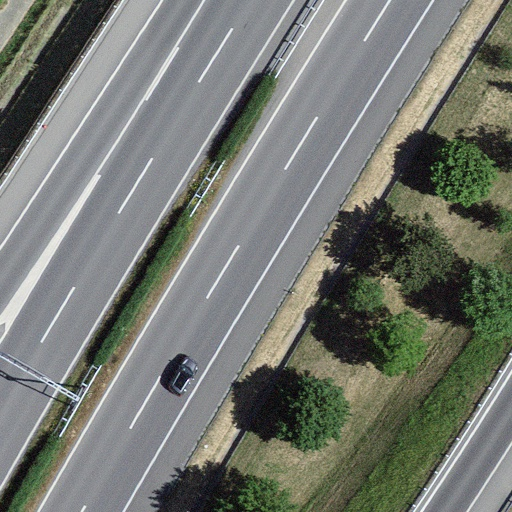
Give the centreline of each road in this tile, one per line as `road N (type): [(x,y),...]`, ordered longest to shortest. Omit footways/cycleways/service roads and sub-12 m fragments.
road 1 (motorway): [(82,511),(390,0)]
road 2 (motorway): [(129,195),(0,415)]
road 3 (motorway): [(250,0),(129,195)]
road 4 (motorway): [(129,195),(0,346)]
road 5 (motorway): [(444,511),(511,409)]
